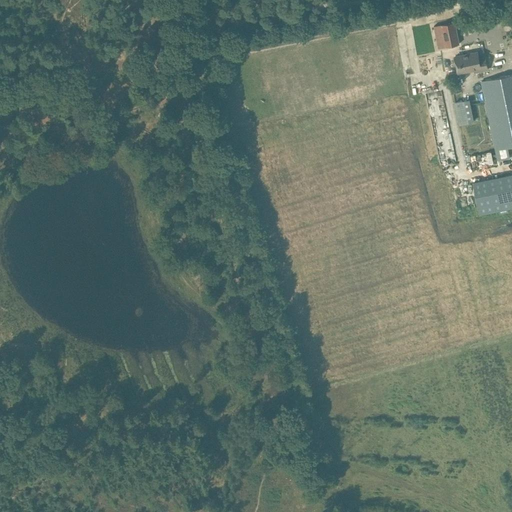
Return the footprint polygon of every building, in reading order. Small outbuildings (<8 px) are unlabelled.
[(460,46),(455,24),(441,27),(446,49),(460,46)] [(479,59),(478,52),(455,56),(458,72),(474,69),(475,72),(488,69),(485,57),(479,59)] [(504,159),(501,148),(511,145),(511,74),(481,81),(498,160),(504,159)] [(469,99),(455,102),(459,123),(474,120),(469,99)] [(511,173),(473,182),(480,215),(511,208),(511,173)]
